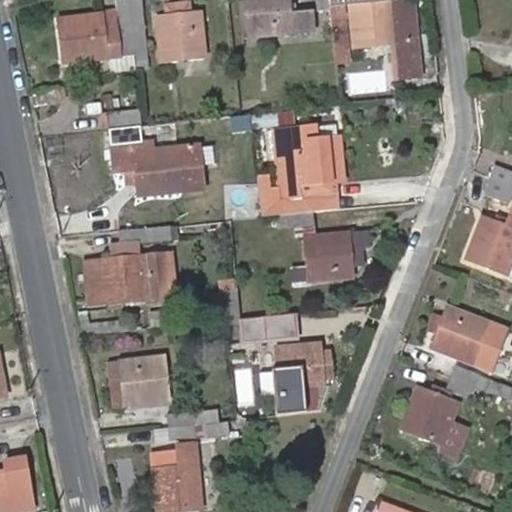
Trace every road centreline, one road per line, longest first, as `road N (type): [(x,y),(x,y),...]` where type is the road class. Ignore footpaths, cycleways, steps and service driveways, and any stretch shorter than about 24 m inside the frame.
road 1 (residential): [(457,0),(471,132),(316,511)]
road 2 (residential): [(0,71),(97,511)]
